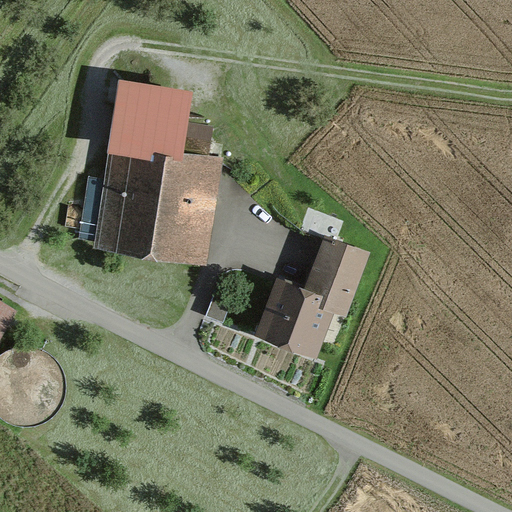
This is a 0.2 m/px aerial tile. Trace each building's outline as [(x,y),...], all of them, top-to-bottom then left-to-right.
[(216,162),(106,144),(89,251),(199,269),(216,162)] [(302,294),(272,284),(253,339),(310,358),(327,307),(344,312),(363,255),(319,241),(302,294)] [(213,292),(213,318),(242,319),(243,292),(213,292)] [(0,337),(18,308),(0,297),(0,337)] [(39,361),(0,357),(0,403),(34,407),(39,361)]
